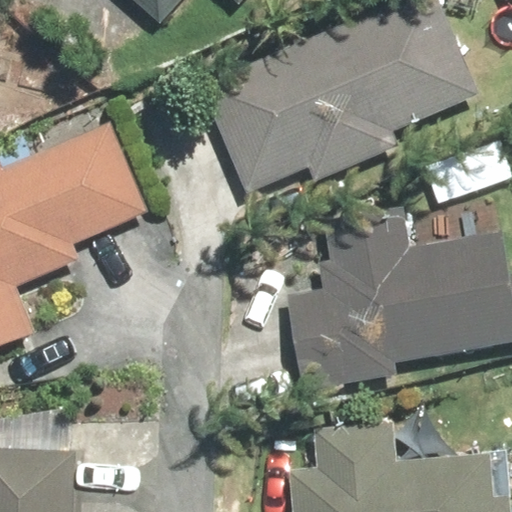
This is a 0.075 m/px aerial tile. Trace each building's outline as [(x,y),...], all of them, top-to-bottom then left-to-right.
[(145,0),(161,14),(173,0),(145,0)] [(447,0),(380,0),(204,76),(251,184),(310,158),(315,171),(402,134),(396,121),(483,84),(447,0)] [(151,202),(113,115),(33,150),(30,142),(0,155),(0,338),(38,322),(17,275),(81,248),(75,234),(151,202)] [(511,252),(506,220),(412,238),(404,199),(321,215),(329,253),(285,262),(307,381),(398,363),(396,354),(511,331),(511,252)] [(511,511),(511,485),(495,487),(492,446),(399,453),(397,416),(315,422),(318,459),(292,461),(295,511),(511,511)] [(0,511),(73,511),(77,445),(0,441),(0,511)]
